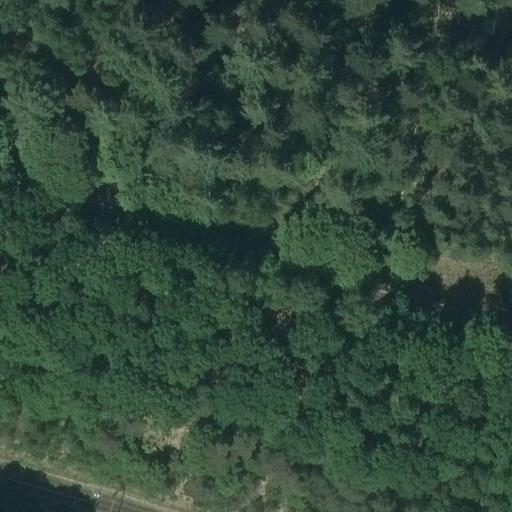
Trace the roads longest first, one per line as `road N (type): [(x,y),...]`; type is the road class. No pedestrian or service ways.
road 1 (track): [(0,166),(511,332)]
road 2 (track): [(373,287),(434,0)]
